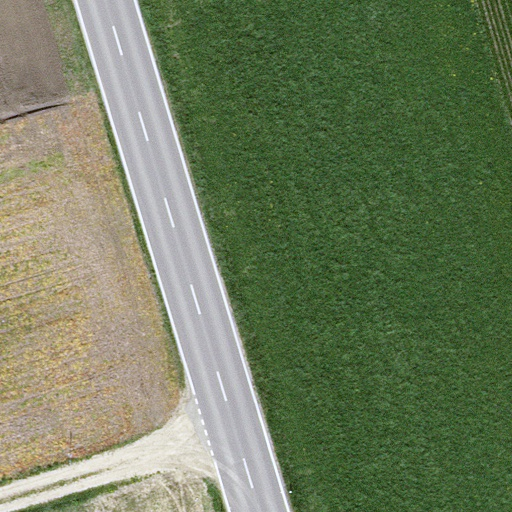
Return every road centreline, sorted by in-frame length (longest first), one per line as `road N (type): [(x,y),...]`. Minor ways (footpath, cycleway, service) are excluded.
road 1 (secondary): [(257,511),(103,0)]
road 2 (track): [(232,430),(0,500)]
